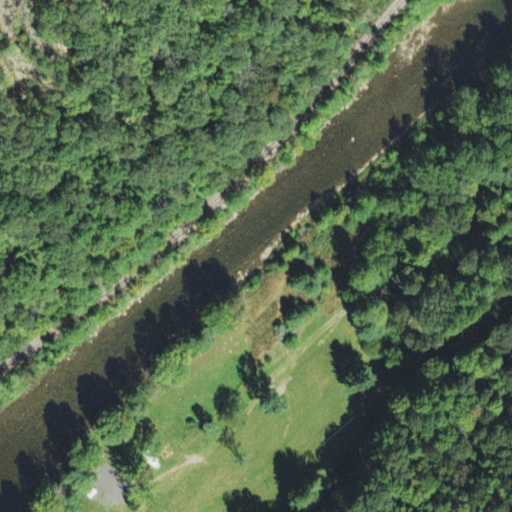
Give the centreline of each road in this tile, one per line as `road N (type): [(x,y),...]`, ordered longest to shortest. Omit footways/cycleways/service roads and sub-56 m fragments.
road 1 (residential): [(164,487),(222,440),(356,303),(407,295),(431,305),(491,376)]
road 2 (residential): [(511,364),(491,376),(480,436),(399,511)]
